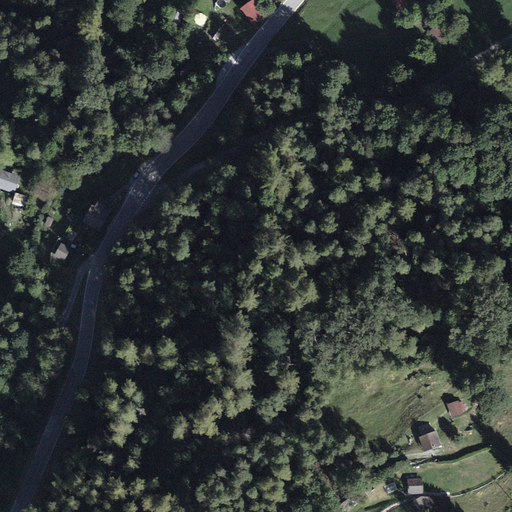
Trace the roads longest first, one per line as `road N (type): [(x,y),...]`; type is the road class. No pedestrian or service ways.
road 1 (tertiary): [(18,511),(79,369),(98,264),(135,197)]
road 2 (tertiary): [(294,0),(135,197)]
road 3 (track): [(362,108),(284,122),(135,197)]
road 4 (track): [(0,399),(71,282),(101,257)]
road 5 (track): [(362,108),(408,98),(511,34)]
road 6 (track): [(316,511),(387,463),(463,442)]
